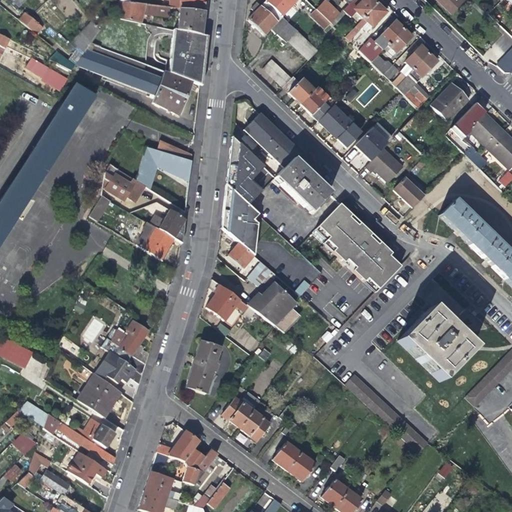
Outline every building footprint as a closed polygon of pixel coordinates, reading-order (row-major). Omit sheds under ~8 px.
[(24,3),(21,0),(20,0),(3,0),(16,12),(24,3)] [(202,0),(179,0),(179,10),(202,13),(203,6),(204,0),(202,0)] [(295,3),(291,0),(268,0),(265,4),(280,19),(295,3)] [(352,14),(359,21),(375,5),(370,0),(362,0),(359,3),(355,0),(352,0),(345,8),(340,13),(346,20),(352,14)] [(437,0),(452,14),(465,0),(437,0)] [(313,10),(328,25),(337,15),(322,1),(313,10)] [(141,24),(143,15),(144,6),(118,3),(115,19),(141,24)] [(316,53),(280,19),(265,4),(260,9),(255,4),(249,10),(254,14),(252,17),(247,22),(262,37),(269,30),(285,45),(287,43),(307,63),(316,53)] [(384,13),(375,5),(359,21),(342,38),(346,43),(361,28),(365,32),(384,13)] [(169,9),(144,6),(143,15),(168,18),(169,9)] [(323,30),(328,25),(313,10),(311,8),(305,13),(323,30)] [(179,10),(177,32),(200,37),(201,22),(202,13),(179,10)] [(19,24),(38,39),(42,33),(38,30),(39,28),(26,16),(19,24)] [(82,36),(83,37),(90,44),(99,31),(92,22),(82,36)] [(356,52),(368,64),(376,56),(382,50),(385,47),(401,30),(397,26),(393,22),(378,38),(373,35),(356,52)] [(405,34),(401,30),(385,47),(382,50),(390,58),(409,38),(405,34)] [(173,31),(172,39),(204,46),(205,38),(200,37),(177,32),(173,31)] [(355,51),(366,40),(360,35),(350,45),(355,51)] [(0,37),(0,53),(8,42),(0,37)] [(73,51),(74,52),(80,58),(84,52),(88,46),(90,44),(83,37),(73,51)] [(204,46),(172,39),(168,75),(189,83),(199,87),(202,62),(204,46)] [(402,64),(406,68),(410,72),(426,55),(423,51),(418,47),(402,64)] [(511,50),(496,68),(503,75),(508,75),(511,70),(511,50)] [(74,52),(67,63),(73,68),(80,58),(74,52)] [(183,98),(189,83),(168,75),(164,74),(161,81),(84,52),(80,58),(73,68),(148,96),(145,103),(176,117),(183,98)] [(435,63),(426,55),(410,72),(405,78),(394,89),(401,97),(416,110),(424,102),(410,88),(435,63)] [(69,73),(73,68),(67,63),(58,56),(48,62),(69,73)] [(381,76),(385,72),(389,67),(390,66),(385,61),(381,62),(376,56),(368,64),(381,76)] [(34,62),(28,72),(41,79),(47,69),(34,62)] [(262,71),(281,89),(290,81),(271,62),(262,71)] [(393,71),(389,67),(385,72),(381,76),(385,79),(393,71)] [(406,68),(400,74),(405,78),(410,72),(406,68)] [(405,78),(400,74),(390,85),(394,89),(405,78)] [(291,79),(290,81),(281,89),(293,101),(299,107),(310,95),(314,91),(302,80),(297,85),(291,79)] [(0,243),(91,99),(71,86),(0,199),(0,243)] [(449,86),(429,107),(445,123),(465,101),(457,94),(449,86)] [(328,112),(310,95),(299,107),(308,115),(317,124),(328,112)] [(486,151),(503,134),(488,119),(483,114),(481,116),(475,111),(472,108),(449,132),(461,142),(469,134),(486,151)] [(332,109),(328,112),(317,124),(323,129),(335,141),(350,126),(332,109)] [(262,151),(278,135),(270,127),(269,129),(265,125),(266,123),(258,116),(243,132),(262,151)] [(354,130),(350,126),(335,141),(339,145),(344,150),(356,138),(352,133),(354,130)] [(361,155),(369,163),(381,151),(385,146),(370,131),(353,148),(361,155)] [(511,142),(503,134),(486,151),(508,172),(511,167),(511,142)] [(278,135),(262,151),(282,170),(291,161),(298,154),(291,147),(290,149),(287,146),(284,143),(285,142),(278,135)] [(227,158),(223,185),(246,207),(261,191),(250,181),(262,169),(229,138),(227,158)] [(190,163),(191,156),(158,142),(154,152),(144,148),(132,181),(147,190),(156,163),(188,183),(188,179),(190,163)] [(369,163),(367,165),(364,169),(371,175),(374,173),(379,178),(387,185),(401,170),(381,151),(369,163)] [(463,156),(472,165),(475,162),(466,153),(463,156)] [(303,173),(291,161),(282,170),(273,180),(309,215),(327,196),(321,190),(303,173)] [(482,167),(476,161),(475,162),(472,165),(478,171),(482,167)] [(99,188),(120,201),(121,199),(125,202),(129,196),(131,192),(127,189),(128,187),(111,176),(114,170),(106,165),(101,174),(99,188)] [(511,180),(511,175),(508,172),(493,186),(500,193),(511,180)] [(400,200),(411,210),(422,198),(411,188),(414,185),(406,178),(392,192),(400,200)] [(246,207),(223,185),(222,201),(226,205),(225,218),(224,218),(224,223),(235,232),(243,234),(241,236),(253,238),(255,226),(250,222),(256,216),(246,207)] [(108,201),(100,196),(87,217),(95,222),(108,201)] [(117,206),(125,211),(127,207),(125,202),(121,199),(120,201),(117,206)] [(226,205),(222,201),(219,230),(236,244),(250,257),(253,238),(241,236),(243,234),(235,232),(224,223),(224,218),(225,218),(226,205)] [(454,233),(468,247),(476,239),(483,246),(491,239),(453,203),(438,218),(454,233)] [(350,274),(362,285),(365,282),(367,283),(377,273),(380,275),(388,267),(383,263),(387,259),(390,256),(385,252),(378,245),(376,247),(367,239),(369,237),(358,226),(355,228),(347,220),(349,218),(337,207),(310,236),(321,247),(324,243),(333,252),(330,255),(342,266),(345,263),(353,271),(350,274)] [(153,215),(147,224),(171,238),(177,242),(182,235),(183,221),(173,213),(168,210),(162,220),(153,215)] [(358,226),(349,218),(347,220),(355,228),(358,226)] [(133,246),(158,261),(165,249),(171,238),(147,224),(144,222),(139,230),(141,232),(133,246)] [(378,245),(369,237),(367,239),(376,247),(378,245)] [(486,264),(505,282),(511,274),(511,259),(491,239),(483,246),(476,239),(468,247),(486,264)] [(324,243),(321,247),(330,255),(333,252),(324,243)] [(239,270),(250,257),(236,244),(230,251),(225,258),(239,270)] [(365,282),(362,285),(373,296),(398,269),(387,259),(383,263),(388,267),(380,275),(377,273),(367,283),(365,282)] [(345,263),(342,266),(350,274),(353,271),(345,263)] [(292,293),(298,298),(308,288),(302,282),(292,293)] [(247,309),(261,320),(272,328),(293,305),(272,286),(261,298),(256,303),(254,301),(247,309)] [(204,313),(224,328),(238,305),(219,290),(211,301),(204,313)] [(429,310),(397,343),(438,384),(471,351),(451,332),(429,310)] [(82,336),(91,343),(104,325),(95,318),(82,336)] [(127,339),(116,331),(110,344),(144,364),(147,353),(142,349),(143,347),(141,345),(138,343),(146,332),(133,323),(125,333),(127,336),(128,337),(127,339)] [(327,343),(337,333),(328,325),(318,336),(327,343)] [(140,375),(144,364),(110,344),(116,331),(113,329),(101,347),(109,353),(96,370),(105,376),(116,384),(120,379),(125,383),(129,377),(132,380),(137,384),(138,381),(140,375)] [(28,353),(8,343),(0,356),(0,357),(20,368),(28,353)] [(211,373),(213,374),(215,366),(213,365),(219,349),(198,343),(184,389),(204,395),(211,373)] [(264,348),(258,355),(264,361),(271,354),(264,348)] [(474,409),(511,368),(511,353),(510,351),(464,400),(474,409)] [(105,376),(96,370),(94,374),(103,380),(105,376)] [(351,389),(415,456),(426,447),(355,374),(345,384),(352,388),(351,389)] [(94,376),(77,403),(101,418),(111,403),(118,393),(94,376)] [(252,384),(242,398),(253,406),(263,393),(252,384)] [(249,412),(253,406),(242,398),(238,403),(249,412)] [(228,422),(238,429),(251,413),(249,412),(238,403),(233,399),(220,416),(228,422)] [(44,430),(49,417),(26,403),(21,411),(25,416),(44,430)] [(253,414),(251,413),(238,429),(245,435),(255,443),(268,426),(262,422),(271,411),(262,403),(253,414)] [(21,411),(7,424),(13,428),(25,416),(21,411)] [(100,457),(103,452),(73,432),(49,417),(44,430),(53,436),(55,432),(57,430),(66,435),(65,437),(81,447),(82,445),(100,457)] [(113,437),(91,421),(83,432),(77,428),(73,432),(103,452),(109,442),(113,437)] [(24,455),(35,444),(23,432),(11,442),(24,455)] [(156,454),(183,463),(185,461),(192,452),(198,444),(185,434),(174,447),(167,445),(160,442),(156,454)] [(276,465),(286,472),(299,455),(284,444),(271,461),(276,465)] [(112,465),(114,459),(103,452),(100,457),(112,465)] [(185,461),(183,463),(186,469),(183,477),(181,483),(193,487),(215,457),(209,452),(202,460),(199,457),(192,452),(185,461)] [(30,476),(34,479),(36,472),(41,467),(48,469),(51,464),(34,453),(28,474),(30,476)] [(106,471),(79,453),(67,472),(87,485),(92,478),(95,474),(101,478),(106,471)] [(313,466),(299,455),(286,472),(293,478),(300,483),(313,466)] [(336,472),(344,459),(338,455),(330,468),(336,472)] [(444,478),(453,468),(446,462),(438,472),(444,478)] [(17,466),(0,482),(0,490),(10,482),(12,484),(23,473),(17,466)] [(166,498),(172,480),(150,473),(147,483),(144,492),(155,495),(166,498)] [(43,483),(64,497),(70,488),(49,474),(43,483)] [(34,479),(30,476),(19,486),(26,491),(37,481),(34,479)] [(326,503),(333,509),(346,492),(333,482),(320,499),(326,503)] [(206,504),(207,505),(223,484),(222,483),(206,504)] [(229,489),(223,484),(207,505),(213,510),(229,489)] [(347,493),(346,492),(333,509),(337,511),(350,511),(359,502),(356,499),(363,490),(354,484),(347,493)] [(64,497),(64,498),(69,502),(73,494),(75,491),(70,488),(64,497)] [(177,503),(164,499),(155,495),(144,492),(141,499),(137,511),(138,511),(161,511),(163,507),(174,511),(177,503)] [(375,504),(380,508),(389,497),(384,492),(375,504)] [(84,511),(69,502),(64,498),(60,496),(56,502),(66,509),(64,511),(84,511)] [(1,503),(0,503),(0,511),(8,511),(13,507),(3,501),(1,503)] [(276,511),(281,507),(275,502),(266,511),(253,511),(252,511),(250,511),(276,511)]
